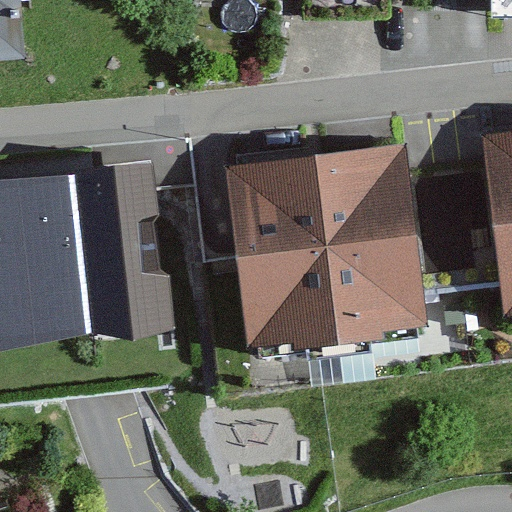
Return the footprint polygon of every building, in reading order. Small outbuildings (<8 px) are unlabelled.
[(0,0),(0,61),(27,59),(21,0),(0,0)] [(310,0),(310,16),(388,17),(388,0),(310,0)] [(511,133),(481,138),(505,316),(511,315),(511,133)] [(404,149),(227,170),(249,351),(426,330),(404,149)] [(156,161),(0,179),(0,340),(175,319),(156,161)]
